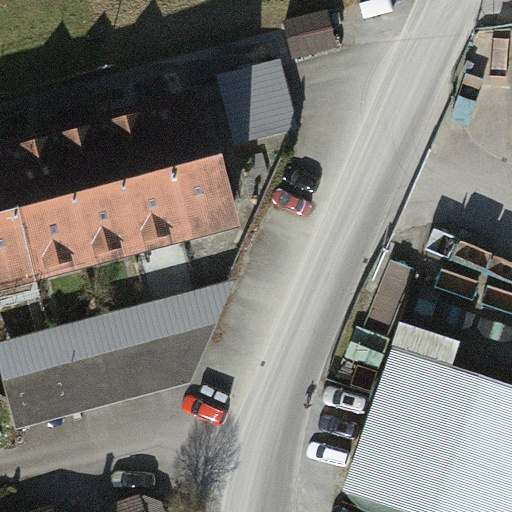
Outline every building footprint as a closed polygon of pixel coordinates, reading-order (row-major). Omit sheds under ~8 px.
[(307,29),(314,58),(370,45),(362,16),(307,29)] [(281,72),(216,87),(231,150),(296,134),(281,72)] [(198,101),(145,115),(179,250),(232,235),(198,101)] [(145,115),(87,130),(120,264),(179,250),(145,115)] [(87,130),(40,142),(74,276),(100,269),(120,264),(87,130)] [(40,142),(0,151),(0,165),(30,287),(74,276),(40,142)] [(0,294),(30,287),(0,165),(0,294)] [(229,288),(0,350),(0,396),(11,438),(185,390),(229,288)] [(143,511),(140,503),(114,511),(143,511)]
